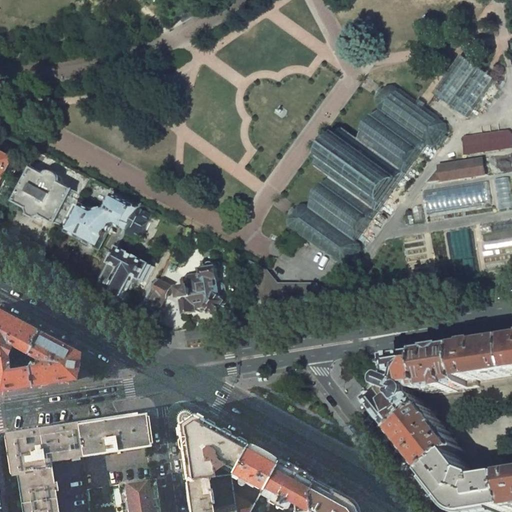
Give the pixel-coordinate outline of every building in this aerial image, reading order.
[(203,0),(194,5),(188,0),(187,0),(181,6),(185,10),(180,12),(185,21),(210,7),(206,0),(203,0)] [(463,56),(435,95),(468,118),(496,79),(463,56)] [(360,140),(345,129),(334,145),(329,141),(323,149),(328,152),(317,168),(332,179),(311,208),(307,204),(299,205),(296,209),(295,208),(290,215),(291,216),(288,220),(289,227),(345,267),(352,266),(355,262),(356,263),(361,257),(360,255),(363,251),(362,244),(358,241),(428,145),(431,147),(431,148),(432,148),(432,147),(439,146),(439,147),(440,146),(442,143),(443,144),(449,137),(447,136),(449,133),(450,133),(450,132),(449,132),(448,125),(449,124),(448,124),(425,107),(427,105),(419,99),(418,102),(395,85),(394,85),(387,87),(384,90),(382,88),(377,96),(379,97),(376,100),(378,109),(381,111),(360,140)] [(507,130),(463,137),(465,151),(509,145),(507,130)] [(16,170),(20,163),(19,163),(22,156),(21,156),(21,155),(13,150),(12,151),(11,150),(8,157),(7,156),(6,156),(0,153),(0,193),(3,195),(16,170)] [(41,151),(28,176),(33,179),(20,204),(34,211),(33,212),(34,212),(35,216),(32,221),(41,226),(44,220),(47,219),(48,220),(49,220),(59,225),(66,229),(67,228),(81,201),(93,179),(41,151)] [(486,172),(483,157),(438,165),(440,180),(486,172)] [(508,178),(496,179),(499,208),(511,206),(508,178)] [(487,181),(424,191),(427,212),(490,202),(487,181)] [(102,211),(81,201),(67,228),(75,233),(74,235),(74,237),(83,242),(79,251),(91,257),(95,248),(105,254),(106,252),(107,253),(108,251),(116,255),(127,234),(140,209),(142,206),(117,192),(108,209),(102,211)] [(153,216),(140,209),(127,234),(140,240),(153,216)] [(116,267),(105,287),(101,295),(127,309),(130,304),(131,304),(131,303),(131,302),(133,299),(134,297),(135,297),(134,296),(130,294),(134,286),(135,287),(137,288),(138,289),(139,288),(139,287),(140,286),(141,286),(141,288),(142,289),(143,288),(147,282),(147,283),(155,267),(143,261),(143,259),(142,258),(137,256),(136,256),(135,257),(123,251),(115,266),(116,267)] [(235,311),(228,265),(222,266),(221,265),(219,262),(215,260),(215,258),(216,258),(217,257),(216,255),(215,255),(207,256),(206,257),(206,258),(207,259),(208,259),(209,261),(206,264),(205,269),(199,270),(200,279),(196,280),(196,278),(186,280),(185,281),(186,290),(183,291),(184,294),(183,295),(185,303),(188,303),(190,315),(192,315),(192,318),(190,319),(190,318),(189,317),(188,318),(188,319),(189,325),(189,326),(191,326),(191,325),(192,324),(193,324),(194,328),(223,323),(223,321),(224,321),(229,320),(229,319),(231,318),(233,317),(234,314),(235,312),(235,311)] [(260,276),(250,277),(255,312),(323,301),(322,291),(264,300),(260,276)] [(174,288),(162,281),(143,318),(155,324),(160,314),(168,298),(169,298),(174,288)] [(0,391),(0,392),(32,386),(29,368),(11,371),(9,354),(13,345),(29,354),(32,347),(32,346),(39,332),(0,311),(0,391)] [(39,358),(37,363),(36,363),(32,363),(32,364),(29,367),(29,368),(32,386),(68,381),(76,380),(81,355),(39,332),(32,346),(32,347),(29,354),(38,358),(39,358)] [(479,380),(511,375),(511,342),(463,350),(469,388),(480,387),(479,380)] [(432,394),(448,392),(449,393),(458,391),(458,390),(469,388),(463,350),(426,356),(431,391),(432,394)] [(431,391),(426,356),(393,361),(396,376),(394,376),(393,379),(391,379),(389,380),(387,381),(386,383),(385,385),(386,388),(387,390),(389,391),(388,394),(376,404),(399,435),(431,410),(429,410),(420,399),(414,400),(415,397),(415,394),(414,391),(412,390),(418,389),(420,391),(423,392),(431,391)] [(399,435),(432,476),(433,476),(459,456),(464,452),(452,435),(454,434),(451,431),(449,432),(431,410),(399,435)] [(178,424),(186,481),(211,478),(215,477),(214,467),(211,462),(215,459),(218,463),(233,471),(248,445),(192,415),(191,415),(189,414),(187,413),(184,413),(182,413),(180,415),(178,417),(178,420),(179,424),(178,424)] [(147,414),(78,425),(83,457),(87,457),(145,448),(151,447),(151,446),(147,414)] [(78,425),(8,436),(14,474),(21,473),(26,511),(59,511),(52,462),(83,457),(78,425)] [(248,445),(233,471),(232,473),(239,477),(238,482),(238,483),(240,485),(241,485),(243,485),(246,481),(262,490),(277,461),(248,445)] [(433,476),(459,508),(460,509),(462,511),(506,511),(511,511),(511,497),(509,478),(486,482),(485,479),(482,478),(482,476),(478,474),(477,476),(473,475),(459,456),(433,476)] [(291,468),(277,461),(262,490),(260,494),(285,508),(287,508),(290,503),(293,504),(294,511),(299,511),(308,511),(308,508),(306,493),(313,481),(300,474),(301,473),(291,468)] [(214,494),(213,490),(211,490),(209,481),(212,481),(211,478),(186,481),(190,511),(236,511),(235,505),(213,508),(211,494),(214,494)] [(160,511),(156,479),(150,479),(119,484),(122,511),(160,511)] [(356,511),(349,501),(313,481),(306,493),(308,508),(315,511),(356,511)] [(250,511),(251,510),(253,506),(234,495),(235,505),(236,511),(250,511)]
